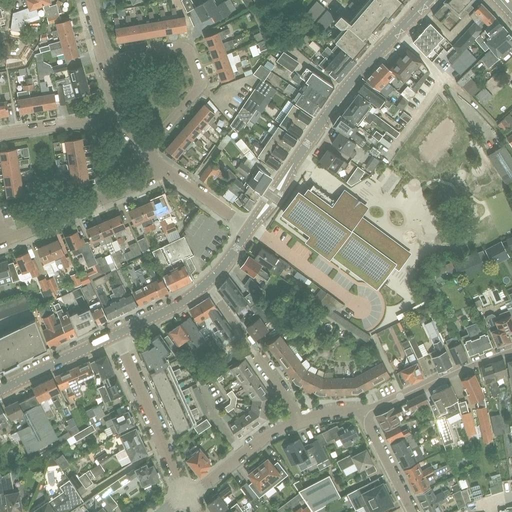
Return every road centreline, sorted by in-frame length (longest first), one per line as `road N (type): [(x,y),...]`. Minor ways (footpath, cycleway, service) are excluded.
road 1 (tertiary): [(250,228),(369,61),(428,0)]
road 2 (unclassified): [(145,149),(198,89),(190,53),(174,47),(104,59)]
road 3 (residential): [(186,496),(114,336)]
road 4 (residential): [(303,419),(206,283)]
road 5 (residential): [(511,347),(360,411)]
road 6 (residential): [(303,419),(264,437),(186,496)]
road 7 (tertiary): [(0,391),(114,336)]
